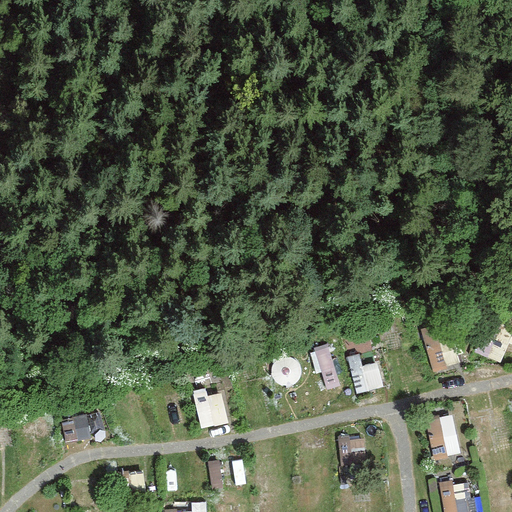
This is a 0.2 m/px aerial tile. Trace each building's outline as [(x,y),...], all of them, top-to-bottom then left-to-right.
[(436,368),(449,365),(439,321),(426,325),(436,368)] [(383,385),(381,355),(353,357),(355,387),(383,385)] [(231,419),(224,384),(196,390),(203,424),(231,419)] [(436,455),(463,449),(454,410),(427,416),(436,455)] [(467,511),(466,479),(444,480),(444,511),(467,511)]
